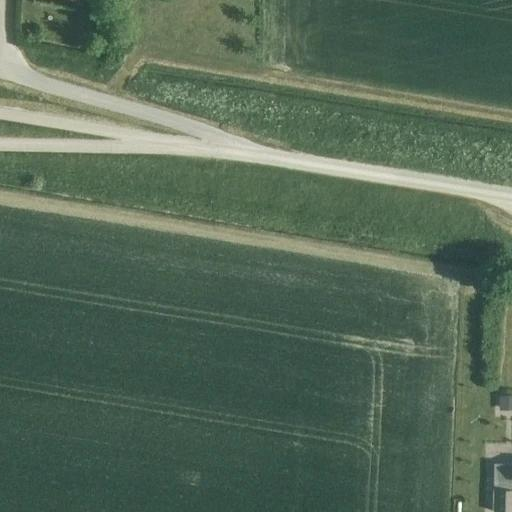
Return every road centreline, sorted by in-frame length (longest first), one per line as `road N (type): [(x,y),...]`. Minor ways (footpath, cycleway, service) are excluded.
road 1 (unclassified): [(511,196),(208,149)]
road 2 (unclassified): [(0,70),(200,127),(208,149)]
road 3 (unclassified): [(0,146),(120,149),(141,139)]
road 4 (unclassified): [(141,139),(0,116)]
